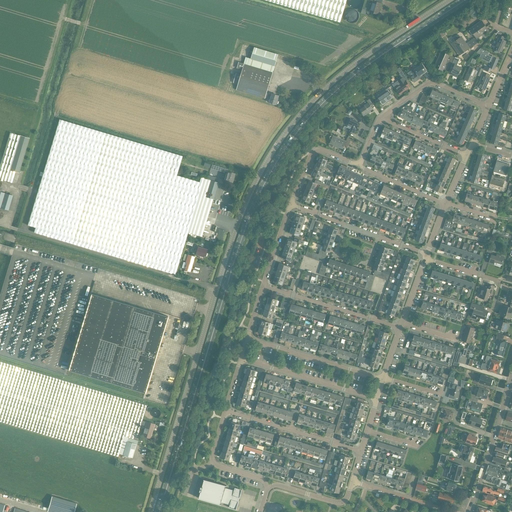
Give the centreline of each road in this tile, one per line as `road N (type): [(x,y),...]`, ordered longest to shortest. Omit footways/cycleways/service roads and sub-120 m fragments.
road 1 (primary): [(158,511),(236,250),(272,168),(333,92),(465,0)]
road 2 (unclassified): [(150,511),(216,288),(263,166),(332,82),(449,0)]
road 3 (residential): [(289,204),(426,257)]
road 4 (residential): [(401,324),(263,286)]
road 5 (residential): [(361,452),(225,410)]
road 6 (residential): [(383,379),(247,337)]
road 7 (residential): [(241,358),(376,399)]
road 8 (residential): [(511,378),(469,511)]
road 9 (residential): [(488,106),(430,83),(381,118)]
